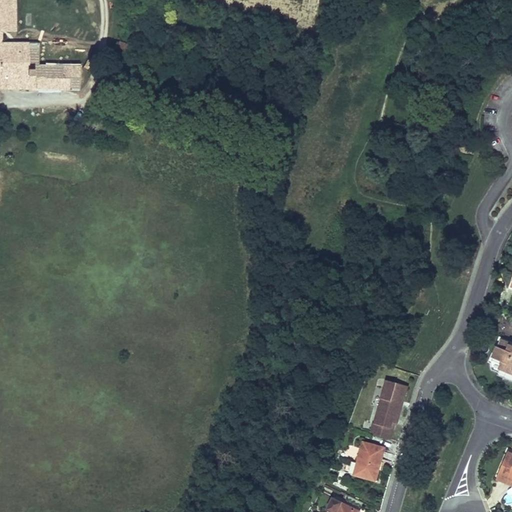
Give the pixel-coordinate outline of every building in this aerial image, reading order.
[(13,0),(0,0),(0,92),(38,93),(38,70),(39,46),(1,46),(1,32),(14,32),(13,0)] [(133,47),(118,42),(112,62),(126,67),(133,47)] [(81,70),(38,70),(38,93),(81,93),(81,70)] [(511,344),(501,339),(492,360),(495,361),(494,364),(491,363),(491,369),(501,373),(500,376),(511,380),(511,344)] [(382,378),(376,398),(382,399),(387,380),(382,378)] [(382,399),(375,423),(390,428),(392,421),(397,423),(407,385),(387,380),(382,399)] [(363,442),(354,474),(375,480),(384,448),(363,442)] [(511,453),(507,452),(497,478),(511,484),(511,453)] [(333,499),(328,509),(333,511),(335,511),(340,503),(333,499)] [(335,511),(358,511),(340,503),(335,511)]
